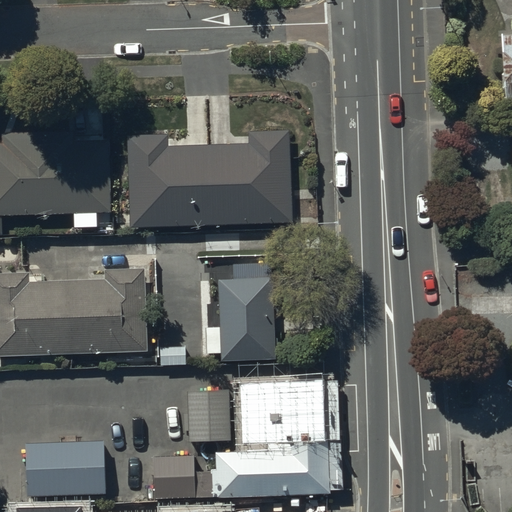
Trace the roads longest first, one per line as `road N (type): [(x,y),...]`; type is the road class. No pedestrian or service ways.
road 1 (secondary): [(396,511),(376,22)]
road 2 (residential): [(0,34),(376,22)]
